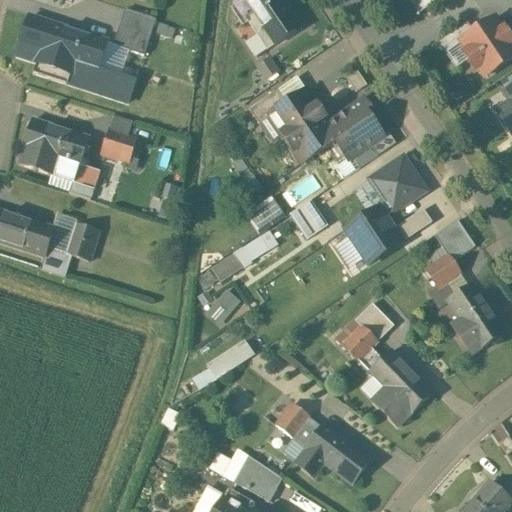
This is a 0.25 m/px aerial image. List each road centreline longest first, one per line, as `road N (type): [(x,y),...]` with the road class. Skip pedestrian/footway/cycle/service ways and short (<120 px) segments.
road 1 (unclassified): [(386,53),(511,244)]
road 2 (residential): [(397,511),(442,456),(511,395)]
